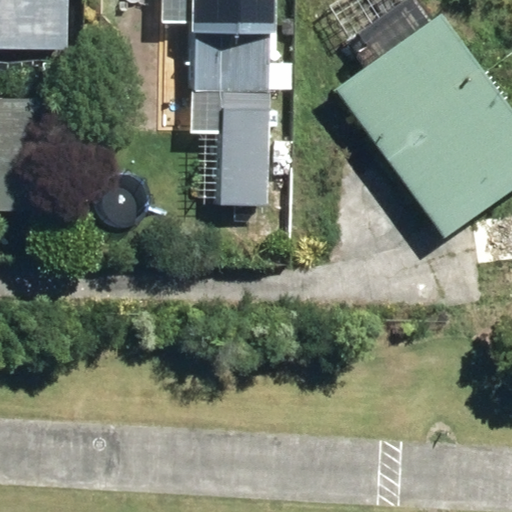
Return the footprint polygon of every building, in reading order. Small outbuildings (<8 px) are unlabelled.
[(0,0),(0,45),(58,46),(58,0),(0,0)] [(190,208),(253,209),(255,0),(156,0),(156,20),(174,19),(174,26),(180,26),(179,87),(205,87),(205,127),(191,127),(190,208)] [(314,0),(340,48),(412,8),(407,0),(314,0)] [(318,85),(427,234),(511,171),(511,131),(422,8),(318,85)] [(33,101),(68,101),(68,61),(33,61),(33,101)] [(0,207),(26,208),(28,95),(0,94),(0,207)] [(511,213),(449,221),(460,301),(511,295),(511,213)] [(257,264),(296,265),(297,231),(258,230),(257,264)]
